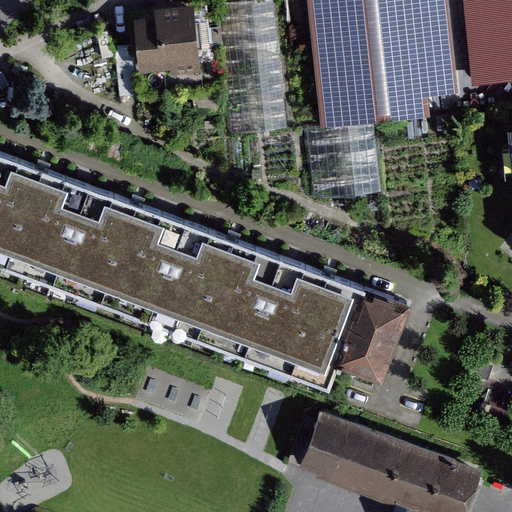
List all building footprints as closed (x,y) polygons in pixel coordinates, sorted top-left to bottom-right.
[(272,0),(215,0),(230,130),(286,124),(272,0)] [(312,0),(326,119),(465,104),(453,0),(312,0)] [(511,0),(465,0),(476,83),(511,77),(511,0)] [(200,5),(140,8),(143,73),(204,69),(200,5)] [(372,119),(308,125),(314,194),(378,188),(372,119)] [(511,141),(499,142),(504,201),(510,201),(511,235),(511,141)] [(365,286),(0,145),(0,262),(332,389),(337,360),(365,286)] [(337,360),(381,377),(409,303),(365,286),(337,360)] [(412,502),(438,511),(465,511),(471,497),(482,469),(325,409),(305,461),(412,502)]
